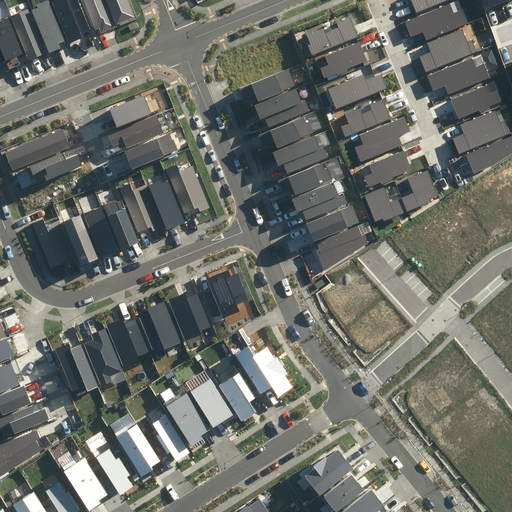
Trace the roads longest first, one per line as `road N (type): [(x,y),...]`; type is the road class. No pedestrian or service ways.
road 1 (residential): [(47,294),(95,292),(255,226)]
road 2 (residential): [(351,400),(175,511)]
road 3 (residential): [(255,226),(289,306),(351,400)]
road 4 (residential): [(180,42),(255,226)]
road 5 (residential): [(379,0),(441,156)]
road 6 (residential): [(351,400),(439,511)]
road 7 (residential): [(47,294),(26,327),(64,422)]
road 8 (residential): [(68,86),(180,42)]
